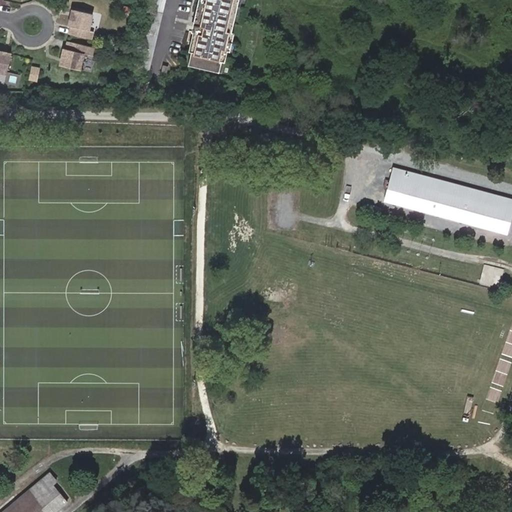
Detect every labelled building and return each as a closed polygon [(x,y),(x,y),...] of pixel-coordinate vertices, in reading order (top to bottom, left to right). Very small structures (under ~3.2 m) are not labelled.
[(233,0),(199,0),(183,67),(216,74),(233,0)] [(67,32),(65,38),(81,41),(83,35),(84,36),(88,18),(68,14),(64,31),(67,32)] [(59,51),(55,69),(76,73),(80,57),(91,60),(92,52),(63,45),(61,52),(59,51)] [(0,79),(3,80),(8,58),(8,57),(0,54),(0,79)] [(25,82),(33,84),(36,72),(28,70),(25,82)] [(511,206),(511,200),(394,166),(390,177),(396,178),(389,200),(500,233),(506,211),(510,212),(511,206)] [(53,470),(32,487),(54,511),(59,511),(73,501),(57,483),(62,479),(53,470)] [(54,511),(32,487),(14,502),(21,511),(54,511)] [(21,511),(14,502),(3,511),(21,511)]
